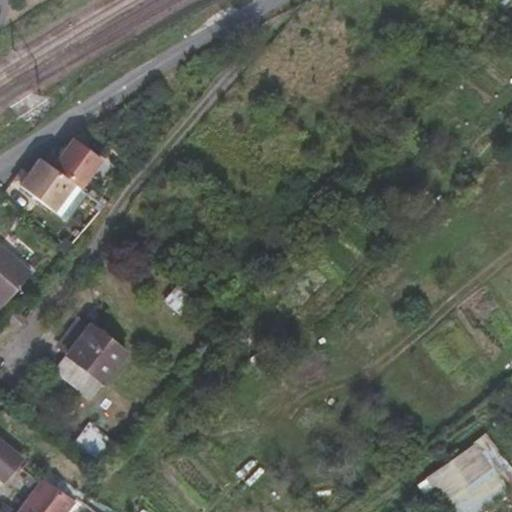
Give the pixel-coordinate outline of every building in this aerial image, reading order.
[(64,214),(102,154),(70,133),(52,162),(37,152),(17,184),(64,214)] [(29,270),(0,244),(0,301),(1,303),(29,270)] [(53,344),(65,353),(90,322),(77,312),(53,344)] [(90,322),(65,353),(53,369),(91,399),(127,351),(90,322)] [(362,418),(355,425),(365,435),(371,427),(362,418)] [(511,467),(483,431),(416,484),(437,511),(475,511),(511,483),(511,467)] [(0,438),(0,475),(1,476),(14,458),(15,460),(20,453),(0,438)] [(65,511),(74,500),(45,477),(42,480),(16,511),(65,511)]
